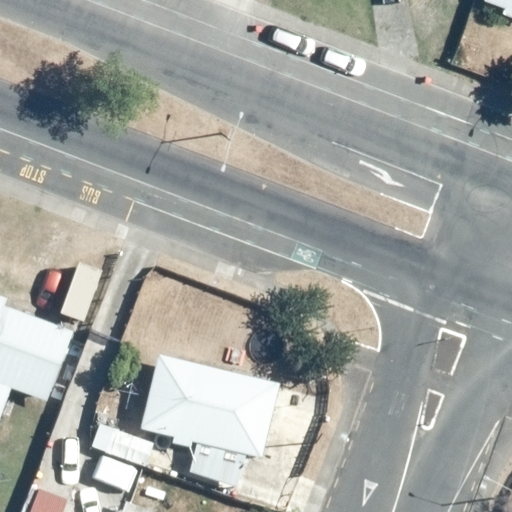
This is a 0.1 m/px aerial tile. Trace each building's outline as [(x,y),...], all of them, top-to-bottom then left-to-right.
[(511,0),(481,0),(481,2),(511,12),(511,0)] [(73,337),(0,304),(0,412),(10,390),(42,405),(73,337)] [(278,390),(157,358),(137,433),(170,442),(168,449),(191,455),(185,476),(241,491),(248,463),(257,466),(278,390)] [(144,442),(98,425),(89,449),(135,467),(144,442)] [(61,511),(64,506),(36,494),(28,511),(61,511)]
